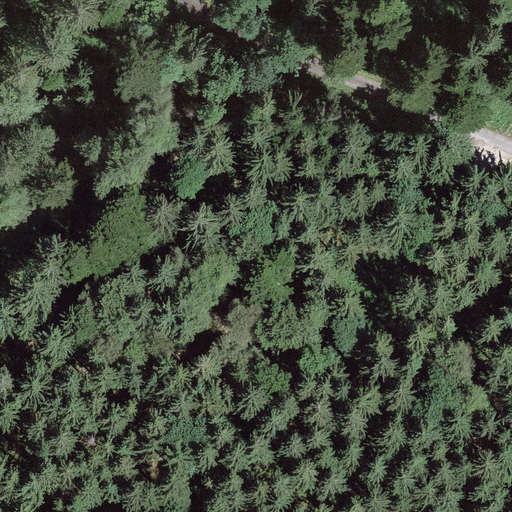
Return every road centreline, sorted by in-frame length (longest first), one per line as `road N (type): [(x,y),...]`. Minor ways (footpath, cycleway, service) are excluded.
road 1 (track): [(511,124),(453,202),(331,511)]
road 2 (track): [(192,0),(329,72),(511,145)]
